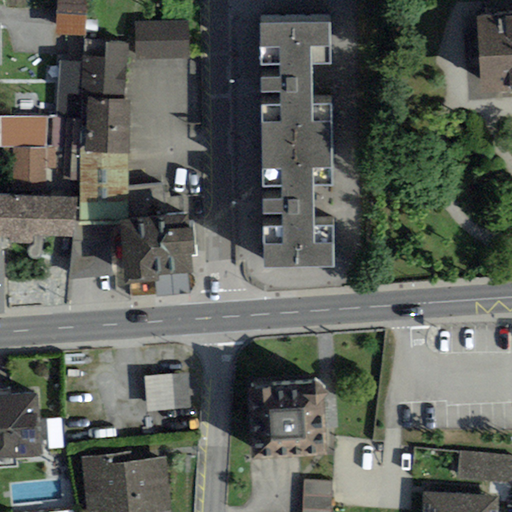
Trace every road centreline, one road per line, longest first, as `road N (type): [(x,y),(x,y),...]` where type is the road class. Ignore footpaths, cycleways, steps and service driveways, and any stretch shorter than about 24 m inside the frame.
road 1 (residential): [(222,317),(218,0)]
road 2 (primary): [(222,317),(511,298)]
road 3 (primary): [(0,331),(222,317)]
road 4 (residential): [(214,511),(222,317)]
